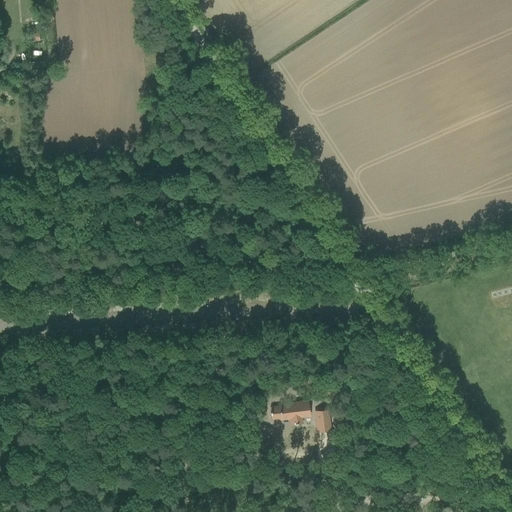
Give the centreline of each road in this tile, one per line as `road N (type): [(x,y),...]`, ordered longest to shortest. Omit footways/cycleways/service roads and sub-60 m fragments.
road 1 (unclassified): [(356,278),(0,202)]
road 2 (unclassified): [(356,278),(174,0)]
road 3 (unclassified): [(507,511),(356,278)]
road 4 (unclassified): [(511,248),(356,278)]
